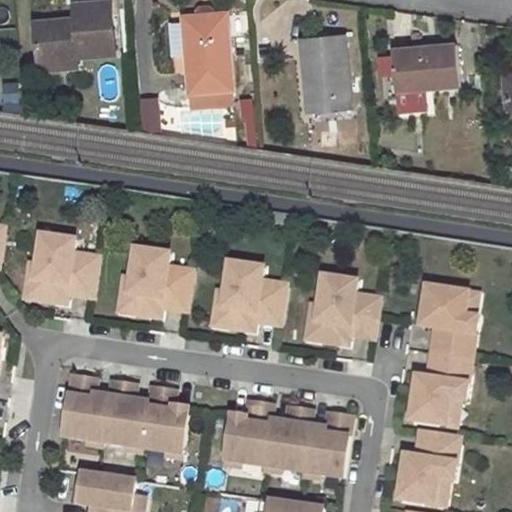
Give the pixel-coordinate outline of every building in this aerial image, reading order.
[(76,20),(36,23),(40,61),(78,57),(116,53),(111,3),(75,5),(76,20)] [(198,17),(185,18),(185,23),(172,24),(175,56),(188,55),(193,108),(235,104),(227,14),(213,16),(212,11),(209,8),(200,9),(198,12),(198,17)] [(345,35),(302,39),(308,114),(351,111),(345,35)] [(456,45),(393,51),(397,91),(460,85),(456,45)] [(78,57),(40,61),(41,71),(79,67),(78,57)] [(140,130),(158,130),(158,97),(140,97),(140,130)] [(0,269),(3,270),(9,229),(0,227),(0,269)] [(72,296),(97,299),(103,258),(78,255),(80,241),(45,236),(41,266),(39,282),(43,282),(41,301),(61,304),(61,299),(71,301),(72,296)] [(166,310),(191,313),(197,272),(172,268),(174,255),(139,250),(135,280),(132,295),(137,296),(134,315),(154,318),(155,313),(165,315),(166,310)] [(267,269),(232,264),(228,294),(225,309),(231,310),(228,329),(247,331),(248,327),(259,328),(259,323),(284,327),(290,285),(265,282),(267,269)] [(41,266),(33,265),(28,299),(41,301),(43,282),(39,282),(41,266)] [(359,296),(361,282),(326,277),(322,307),(319,323),(324,324),(322,342),(341,346),(342,341),(352,342),(353,337),(377,341),(384,300),(359,296)] [(135,280),(127,278),(122,313),(134,315),(137,296),(132,295),(135,280)] [(438,329),(435,354),(475,360),(481,318),(479,318),(469,316),(472,294),(430,288),(424,327),(438,329)] [(228,294),(220,292),(215,327),(228,329),(231,310),(225,309),(228,294)] [(469,316),(479,318),(482,296),(472,294),(469,316)] [(322,307),(314,306),(309,341),(322,342),(324,324),(319,323),(322,307)] [(431,379),(417,377),(410,417),(453,423),(456,401),(466,402),(469,403),(475,360),(435,354),(431,379)] [(101,381),(77,377),(67,438),(91,441),(91,446),(107,448),(107,444),(114,398),(99,396),(101,381)] [(138,401),(141,386),(116,383),(114,398),(107,444),(131,447),(130,452),(146,454),(147,450),(153,404),(138,401)] [(180,393),(156,389),(153,404),(147,450),(170,453),(169,457),(185,460),(193,409),(178,407),(180,393)] [(453,423),(462,425),(466,402),(456,401),(453,423)] [(250,417),(236,416),(228,466),(244,468),(244,464),(268,468),(275,421),(277,407),(253,403),(250,417)] [(290,424),(275,421),(268,468),(267,472),(283,474),(284,469),(307,473),(314,427),(317,412),(292,409),(290,424)] [(329,429),(314,427),(307,473),(307,478),(323,480),(323,476),(347,479),(356,418),(331,415),(329,429)] [(419,458),(408,456),(402,500),(438,506),(442,479),(452,480),(457,481),(463,439),(423,433),(419,458)] [(96,507),(95,511),(135,511),(138,497),(142,482),(86,474),(82,505),(96,507)] [(438,506),(448,507),(452,480),(442,479),(438,506)] [(135,511),(147,511),(149,499),(138,497),(135,511)] [(326,511),(327,510),(273,502),(271,511),(326,511)]
